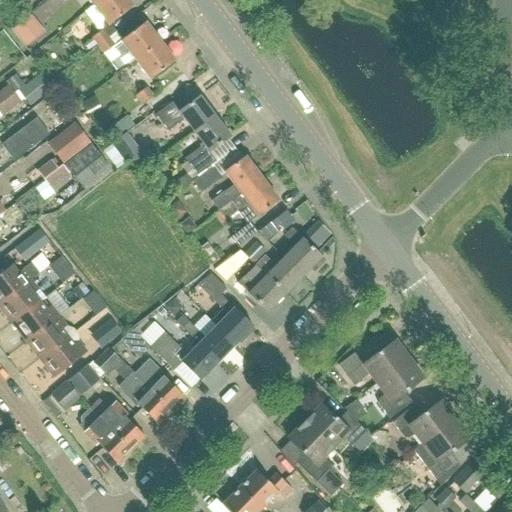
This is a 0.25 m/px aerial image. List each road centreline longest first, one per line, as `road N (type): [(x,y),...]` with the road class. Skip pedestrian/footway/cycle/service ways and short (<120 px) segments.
road 1 (residential): [(123,511),(388,249)]
road 2 (tertiary): [(388,249),(195,0)]
road 3 (tertiary): [(511,418),(388,249)]
road 4 (residential): [(103,511),(0,382)]
